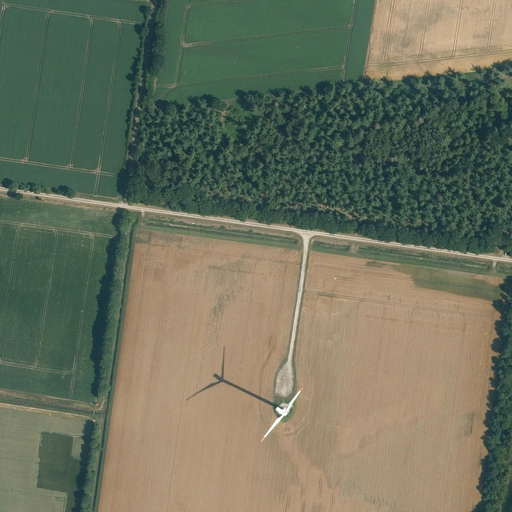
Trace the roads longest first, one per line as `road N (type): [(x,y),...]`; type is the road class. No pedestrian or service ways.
road 1 (unclassified): [(511,257),(0,187)]
road 2 (track): [(91,511),(127,232)]
road 3 (track): [(124,204),(155,0)]
road 4 (track): [(308,229),(286,383)]
